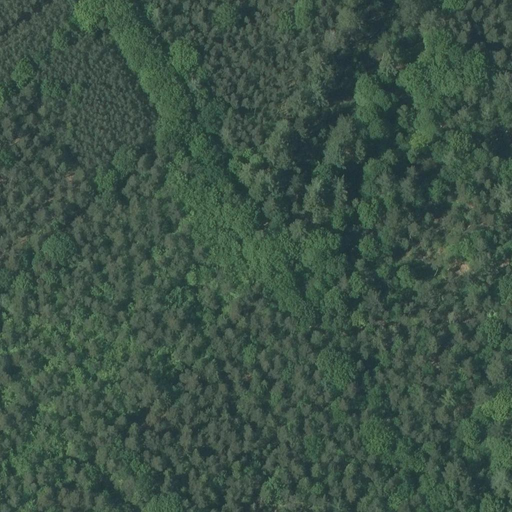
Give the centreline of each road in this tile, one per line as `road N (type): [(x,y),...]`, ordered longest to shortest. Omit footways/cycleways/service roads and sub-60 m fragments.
road 1 (track): [(431,511),(188,111)]
road 2 (track): [(289,277),(44,511)]
road 3 (track): [(188,111),(0,299)]
road 4 (track): [(188,111),(120,0)]
